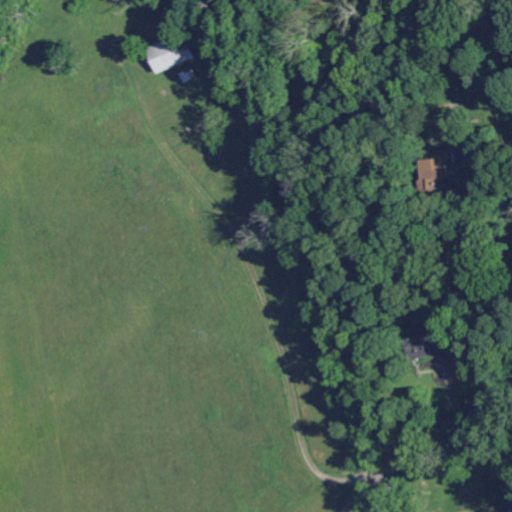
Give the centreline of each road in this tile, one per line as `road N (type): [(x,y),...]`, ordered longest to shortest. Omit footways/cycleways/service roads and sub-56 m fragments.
road 1 (residential): [(330,314),(304,204),(306,156),(319,114),(396,23),(404,0)]
road 2 (residential): [(374,511),(373,476),(330,314)]
